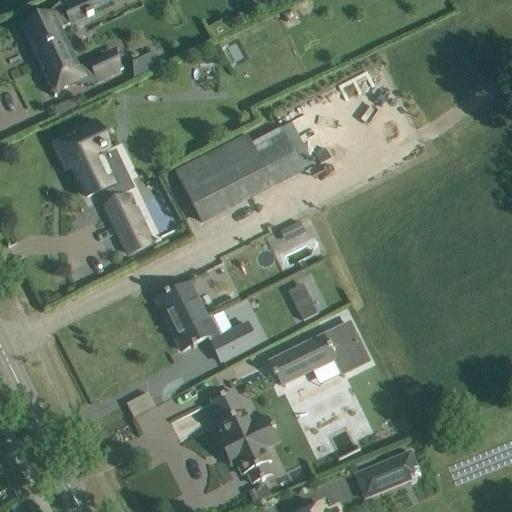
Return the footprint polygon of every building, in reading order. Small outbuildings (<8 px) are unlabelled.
[(25,30),(23,30),(43,72),(47,69),(50,74),(46,76),(54,93),(78,82),(80,86),(98,84),(97,82),(123,70),(123,68),(115,71),(108,56),(80,69),(61,30),(94,15),(93,13),(105,7),(102,0),(73,0),(61,6),(60,4),(37,25),(38,26),(26,32),(25,30)] [(228,18),(210,28),(217,41),(236,31),(228,18)] [(231,43),(222,47),(226,55),(235,51),(231,43)] [(134,78),(135,79),(159,68),(152,54),(133,63),(139,76),(134,78)] [(100,155),(107,151),(94,125),(52,145),(65,171),(72,168),(87,198),(114,185),(100,155)] [(247,136),(179,171),(205,222),(273,186),(247,136)] [(152,244),(129,197),(106,209),(129,255),(152,244)] [(301,222),(292,227),(297,238),(307,233),(301,222)] [(190,286),(170,296),(169,294),(165,295),(167,298),(161,301),(174,327),(171,329),(182,352),(192,347),(194,350),(197,348),(196,346),(209,339),(221,363),(258,345),(249,326),(223,339),(212,318),(207,321),(190,286)] [(302,287),(288,293),(302,322),(316,316),(302,287)] [(322,338),(270,364),(275,374),(273,374),(275,378),(276,377),(281,387),(334,361),(343,380),(370,367),(358,342),(331,355),(322,338)] [(244,415),(234,393),(225,397),(224,396),(220,398),(221,399),(212,403),(222,425),(219,427),(227,444),(223,445),(231,461),(235,460),(243,476),(248,474),(253,485),(261,482),(262,483),(265,481),(265,480),(272,476),(267,465),(272,463),(266,450),(280,443),(275,433),(276,432),(274,428),(273,429),(268,418),(254,425),(248,413),(244,415)] [(149,394),(129,403),(135,416),(155,407),(149,394)] [(417,469),(411,454),(355,476),(365,501),(412,481),(421,478),(417,470),(417,469)]
